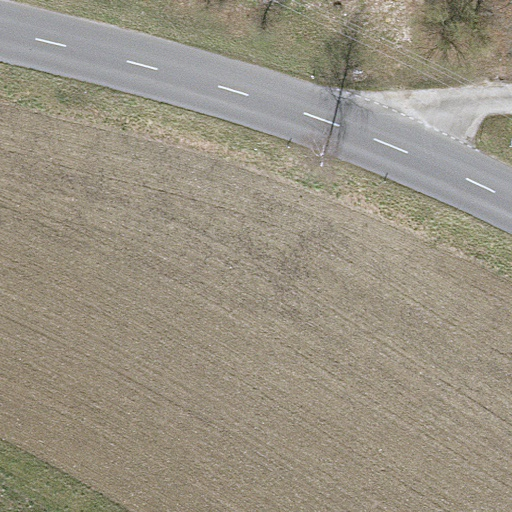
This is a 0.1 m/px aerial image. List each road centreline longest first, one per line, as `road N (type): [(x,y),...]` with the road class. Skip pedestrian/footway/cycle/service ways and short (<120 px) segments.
road 1 (secondary): [(0,30),(351,128),(511,200)]
road 2 (track): [(511,102),(351,128)]
